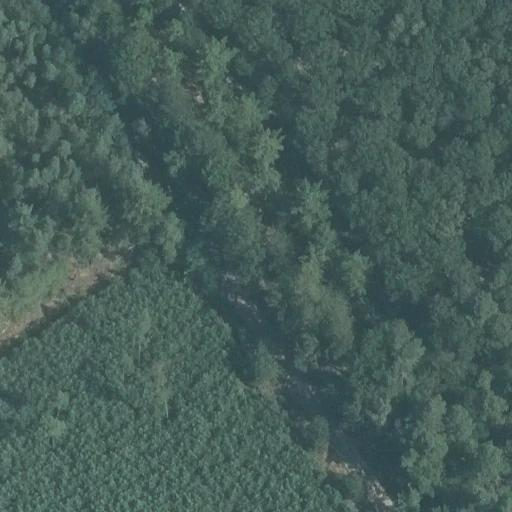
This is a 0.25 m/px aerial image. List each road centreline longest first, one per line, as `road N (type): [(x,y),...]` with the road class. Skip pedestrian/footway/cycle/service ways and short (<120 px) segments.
road 1 (track): [(379,511),(21,0)]
road 2 (track): [(511,487),(180,0)]
